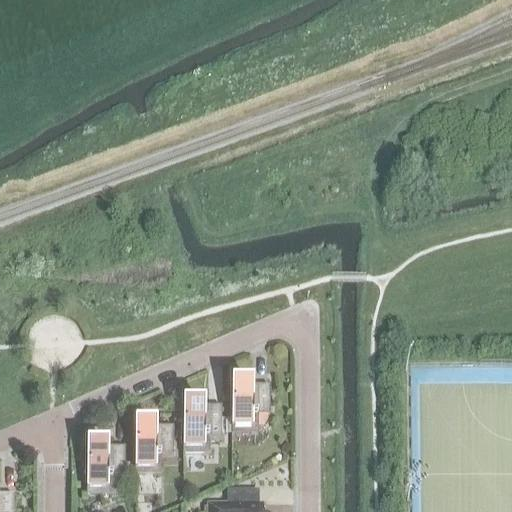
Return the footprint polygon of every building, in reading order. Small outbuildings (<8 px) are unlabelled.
[(230,388),(230,437),(257,436),(257,429),(262,429),(266,417),(269,417),(269,388),(230,388)] [(220,438),(220,408),(181,408),(182,457),(209,457),(208,438),(220,438)] [(172,458),(172,429),(133,429),(133,478),(160,477),(160,458),(172,458)] [(124,498),(124,449),(85,449),(85,498),(124,498)] [(0,511),(12,511),(12,497),(0,496),(0,511)]
